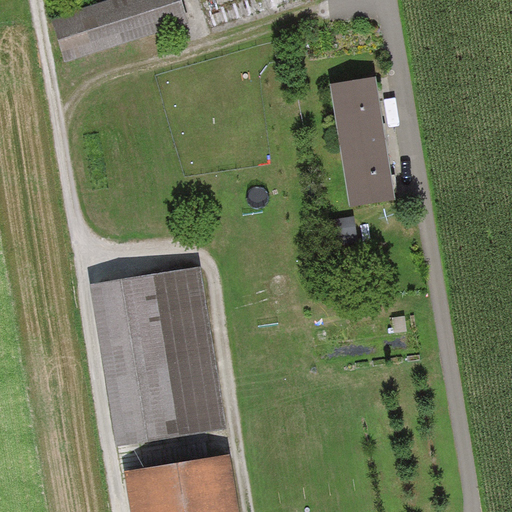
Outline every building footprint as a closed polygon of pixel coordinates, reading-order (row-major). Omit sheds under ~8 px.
[(180,0),(113,0),(53,19),(67,62),(188,23),(180,0)] [(375,79),(332,86),(353,210),(396,203),(387,147),(375,79)] [(353,218),(329,223),(335,249),(358,244),(353,218)] [(93,288),(119,445),(225,427),(198,270),(93,288)] [(124,474),(130,511),(242,511),(233,455),(124,474)]
